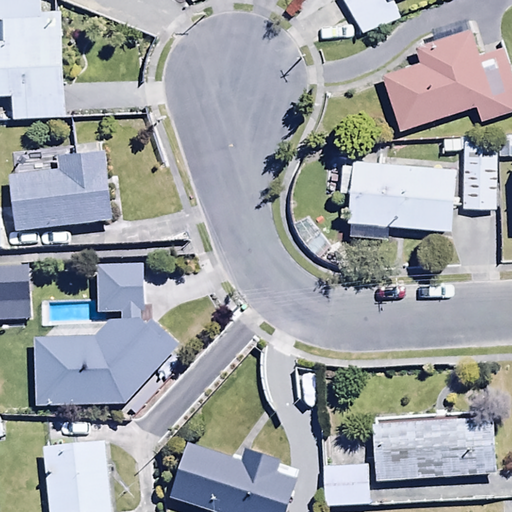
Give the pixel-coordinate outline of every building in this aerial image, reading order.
[(5,47),(0,47),(0,104),(14,104),(15,125),(67,123),(63,19),(43,20),(43,5),(28,0),(0,0),(0,25),(5,27),(5,47)] [(341,0),(364,40),(403,25),(395,4),(405,0),(341,0)] [(424,72),(385,83),(401,138),(478,115),(482,127),(511,118),(511,80),(505,56),(480,63),(473,39),(419,55),(424,72)] [(498,145),(465,145),(464,217),(498,217),(498,145)] [(115,229),(108,156),(58,161),(59,179),(12,183),(18,238),(115,229)] [(457,238),(460,174),(344,170),(343,201),(353,201),(352,232),(457,238)] [(33,271),(0,271),(0,325),(33,325),(33,271)] [(143,319),(147,319),(146,273),(101,273),(102,321),(124,321),(124,331),(113,331),(97,345),(38,345),(39,414),(127,412),(179,352),(152,328),(147,333),(143,333),(143,319)] [(375,425),(380,490),(503,481),(499,416),(375,425)] [(111,511),(108,452),(47,456),(50,511),(111,511)] [(187,452),(171,506),(189,511),(290,511),(299,482),(282,476),(283,471),(246,460),(243,469),(187,452)] [(371,511),(370,473),(326,473),(326,511),(371,511)]
